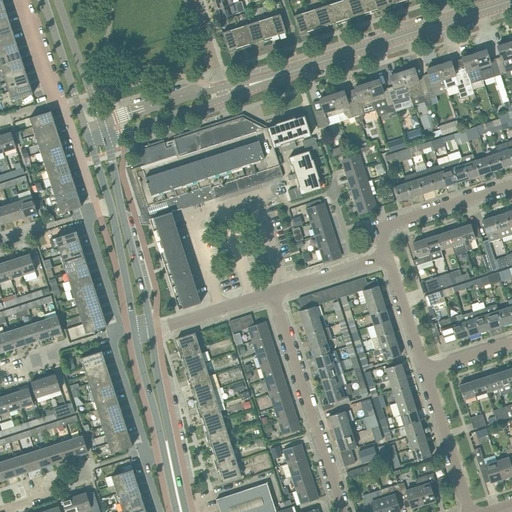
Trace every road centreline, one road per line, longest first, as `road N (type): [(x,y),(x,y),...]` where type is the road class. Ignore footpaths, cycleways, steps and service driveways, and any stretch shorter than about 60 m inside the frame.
road 1 (unclassified): [(341,511),(272,292)]
road 2 (residential): [(21,0),(97,210)]
road 3 (tertiary): [(265,79),(454,19)]
road 4 (tertiary): [(150,329),(106,139)]
road 5 (tertiary): [(187,511),(150,329)]
road 6 (unclassified): [(387,256),(382,229),(511,185)]
road 7 (residential): [(471,511),(425,370)]
road 8 (tertiary): [(43,0),(87,136)]
road 9 (residential): [(148,455),(111,332),(121,330)]
road 10 (residential): [(121,330),(86,214),(97,210)]
road 11 (tertiary): [(101,123),(58,0)]
road 12 (unclassified): [(150,329),(272,292)]
road 13 (tertiary): [(110,205),(134,329)]
road 14 (tertiary): [(106,139),(225,98)]
road 15 (tertiary): [(221,87),(101,123)]
road 16 (tertiary): [(134,329),(163,450)]
road 17 (unclassified): [(272,292),(387,256)]
road 18 (residential): [(425,370),(387,256)]
